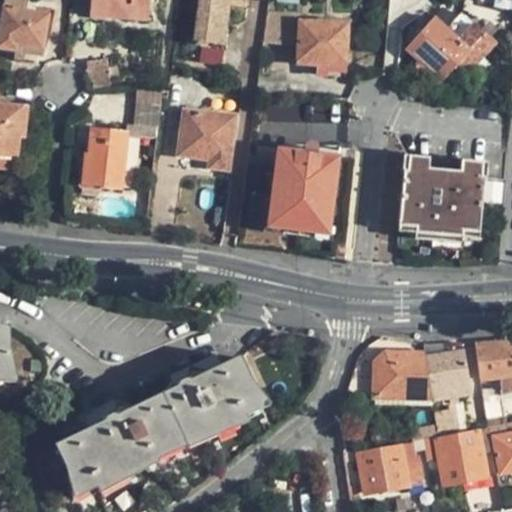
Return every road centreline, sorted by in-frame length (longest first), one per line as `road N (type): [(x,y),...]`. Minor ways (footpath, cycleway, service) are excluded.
road 1 (secondary): [(0,245),(190,264),(355,301)]
road 2 (unknown): [(0,335),(68,323),(86,335),(120,336),(172,296),(190,264)]
road 3 (secondary): [(355,301),(511,296)]
road 4 (unclassified): [(199,511),(321,422)]
road 5 (unclassified): [(321,422),(355,301)]
